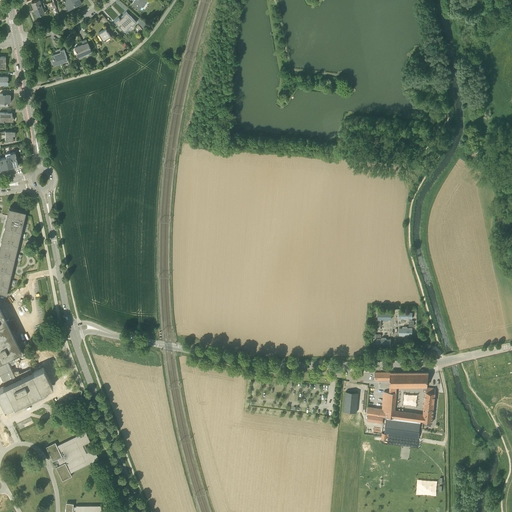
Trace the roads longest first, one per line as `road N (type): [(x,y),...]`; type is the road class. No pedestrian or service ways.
road 1 (tertiary): [(73,333),(91,329),(267,364),(334,366),(420,365),(511,346)]
road 2 (track): [(442,361),(408,236),(410,205),(450,123),(431,0)]
road 3 (secondary): [(140,511),(73,333)]
road 4 (unclassified): [(174,0),(114,63),(26,90)]
road 5 (secondary): [(73,333),(44,189)]
